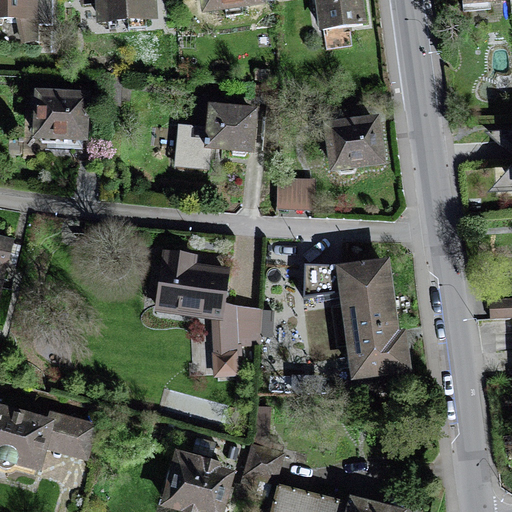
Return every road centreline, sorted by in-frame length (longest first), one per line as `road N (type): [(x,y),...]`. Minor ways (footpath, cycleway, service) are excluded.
road 1 (residential): [(0,198),(156,223),(372,243),(440,239)]
road 2 (residential): [(440,239),(478,511)]
road 3 (residential): [(408,0),(440,239)]
